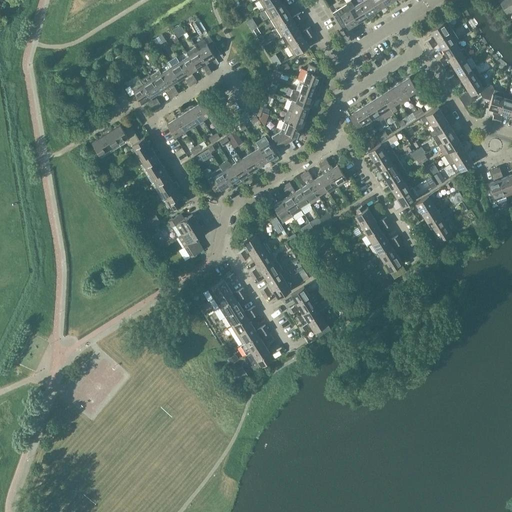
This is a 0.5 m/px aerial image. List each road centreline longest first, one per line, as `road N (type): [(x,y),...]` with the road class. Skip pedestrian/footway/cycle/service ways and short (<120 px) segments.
road 1 (residential): [(414,247),(333,121)]
road 2 (residential): [(225,215),(238,197),(309,156),(333,121)]
road 3 (residential): [(298,359),(228,252)]
road 4 (residential): [(225,215),(201,209),(147,122)]
